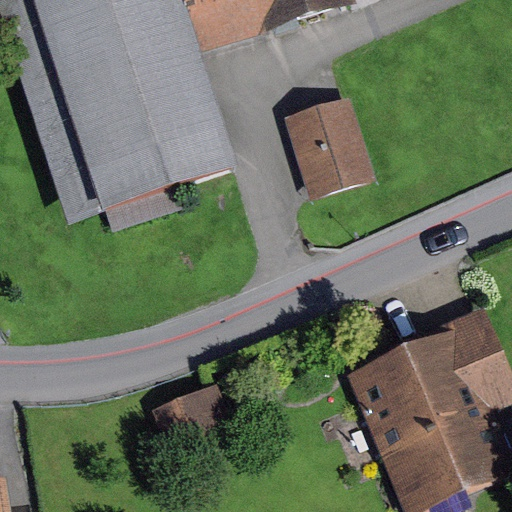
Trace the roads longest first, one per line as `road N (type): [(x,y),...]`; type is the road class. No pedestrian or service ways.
road 1 (residential): [(443,0),(296,61),(271,88),(267,132),(309,304)]
road 2 (residential): [(0,379),(136,372),(207,352),(309,304)]
road 3 (residential): [(309,304),(511,215)]
